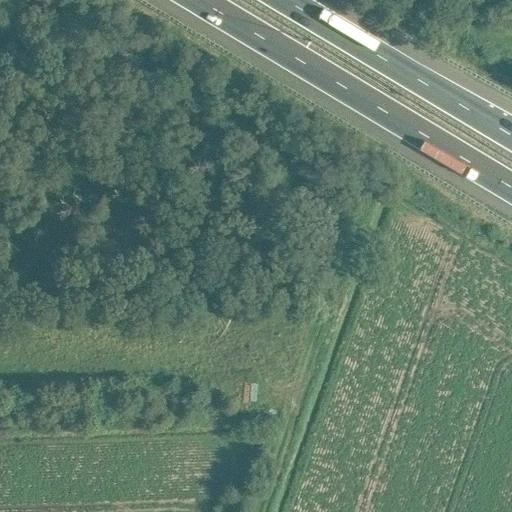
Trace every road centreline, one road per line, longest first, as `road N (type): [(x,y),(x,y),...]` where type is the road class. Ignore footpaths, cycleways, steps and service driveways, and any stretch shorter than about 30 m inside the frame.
road 1 (motorway): [(195,0),(511,189)]
road 2 (motorway): [(511,137),(283,0)]
